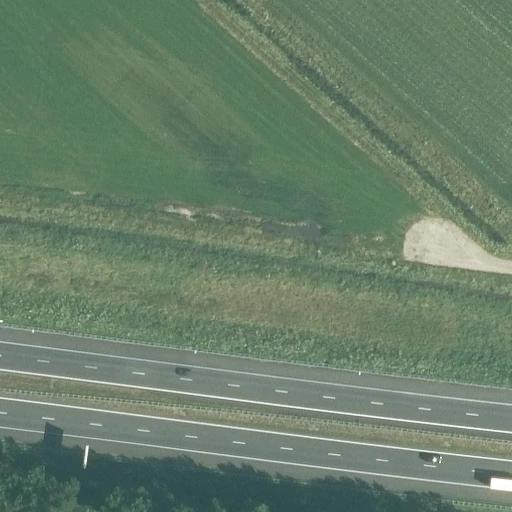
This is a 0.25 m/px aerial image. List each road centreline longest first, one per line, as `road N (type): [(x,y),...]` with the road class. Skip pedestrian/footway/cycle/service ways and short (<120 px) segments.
road 1 (motorway): [(511,419),(0,355)]
road 2 (motorway): [(0,413),(511,475)]
